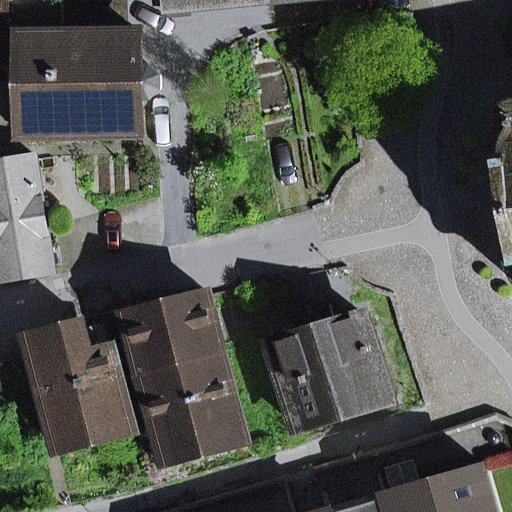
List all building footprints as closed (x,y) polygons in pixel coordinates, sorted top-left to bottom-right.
[(125,33),(124,0),(0,0),(0,85),(22,85),(23,135),(143,133),(143,98),(153,99),(162,89),(162,77),(152,68),(143,68),(142,33),(125,33)] [(511,111),(509,114),(509,133),(501,148),(500,170),(508,214),(511,237),(511,111)] [(0,278),(1,282),(55,273),(36,158),(0,163),(0,278)] [(164,465),(250,443),(211,295),(126,317),(164,465)] [(272,343),(300,431),(391,402),(363,314),(337,323),(331,306),(311,312),(316,329),(301,334),(272,343)] [(301,334),(316,329),(311,312),(296,317),(301,334)] [(110,346),(89,352),(81,321),(29,335),(59,448),(132,428),(110,346)] [(497,511),(484,466),(383,495),(385,503),(387,511),(497,511)] [(387,511),(385,503),(353,511),(387,511)]
